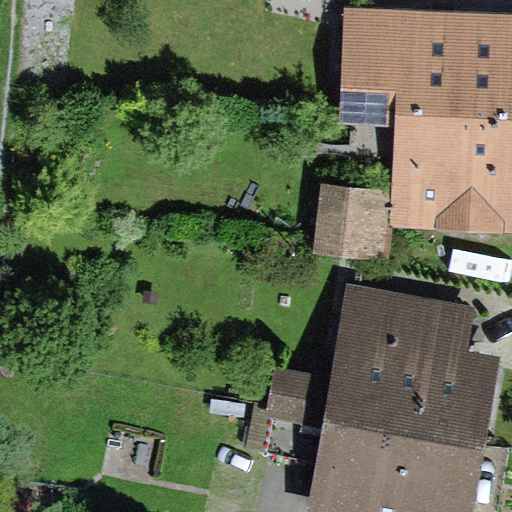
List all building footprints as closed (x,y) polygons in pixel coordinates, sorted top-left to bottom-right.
[(362,107),(413,110),(511,114),(511,26),(366,21),(362,107)] [(406,208),(511,212),(511,114),(413,110),(406,208)] [(326,183),(316,248),(365,253),(372,187),(326,183)] [(276,406),(466,440),(479,365),(451,359),(460,313),(360,295),(341,387),(282,376),(276,406)] [(399,511),(401,503),(445,511),(451,511),(466,440),(276,406),(268,450),(330,462),(321,509),(335,511),(399,511)]
